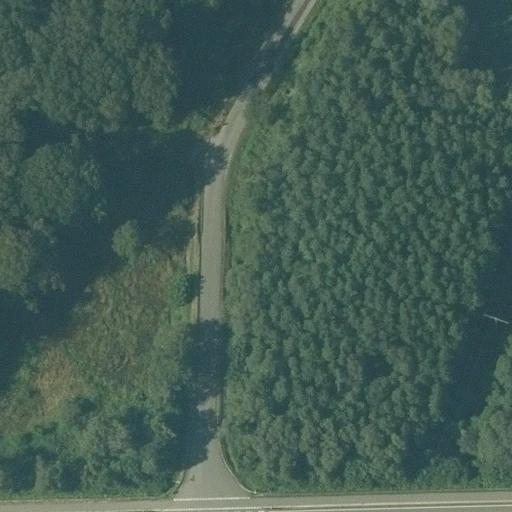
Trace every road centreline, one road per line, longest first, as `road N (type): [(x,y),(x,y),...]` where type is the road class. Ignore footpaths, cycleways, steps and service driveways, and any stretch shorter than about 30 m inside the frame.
road 1 (unclassified): [(298,0),(213,155),(207,511)]
road 2 (track): [(213,155),(0,125)]
